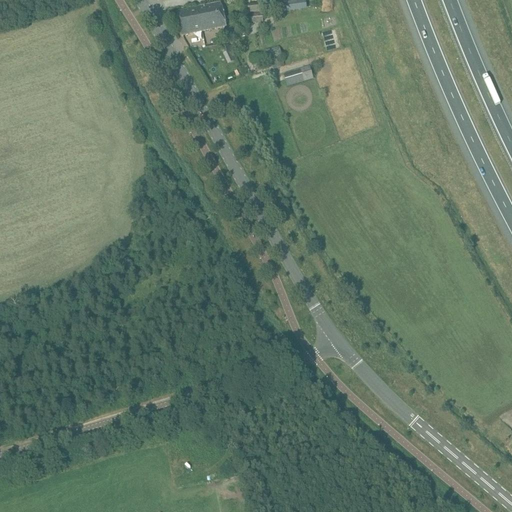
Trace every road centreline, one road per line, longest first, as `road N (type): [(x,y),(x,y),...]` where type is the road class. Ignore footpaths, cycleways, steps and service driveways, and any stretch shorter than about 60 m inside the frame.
road 1 (tertiary): [(337,344),(141,0)]
road 2 (unclassified): [(0,453),(337,344)]
road 3 (motorway): [(414,0),(511,219)]
road 4 (tertiary): [(511,503),(337,344)]
road 5 (motorway): [(511,139),(450,0)]
